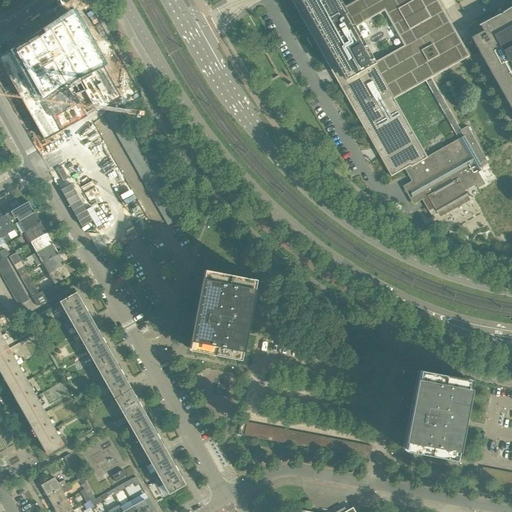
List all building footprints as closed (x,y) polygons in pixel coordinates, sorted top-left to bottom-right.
[(303,0),(317,23),(308,28),(329,65),(391,176),(404,168),(412,182),(415,180),(424,197),(421,199),(428,211),(429,211),(434,208),(437,213),(438,214),(468,197),(468,196),(467,196),(465,191),(476,185),(477,187),(484,184),(476,169),(487,163),(487,164),(488,163),(468,126),(460,130),(431,77),(436,74),(434,72),(461,57),(462,60),(478,51),(511,110),(511,6),(501,12),(502,13),(500,14),(499,13),(478,25),(479,26),(480,25),(481,27),(476,30),(478,34),(471,38),(475,44),(468,48),(470,50),(466,52),(436,0),(357,0),(340,10),(336,3),(337,2),(336,2),(334,0),(303,0)] [(16,46),(0,54),(0,59),(44,139),(74,123),(108,104),(121,96),(74,13),(16,46)] [(105,115),(108,120),(120,113),(117,108),(105,115)] [(108,120),(110,124),(123,117),(120,113),(108,120)] [(110,124),(113,129),(125,122),(123,117),(110,124)] [(113,129),(116,134),(128,127),(125,122),(113,129)] [(116,134),(119,139),(131,132),(128,127),(116,134)] [(119,139),(121,144),(133,137),(131,132),(119,139)] [(121,144),(124,148),(136,141),(133,137),(121,144)] [(124,148),(127,153),(139,146),(136,141),(124,148)] [(127,153),(129,158),(142,151),(139,146),(127,153)] [(0,152),(0,163),(9,158),(4,150),(0,152)] [(129,158),(132,163),(144,156),(142,151),(129,158)] [(132,163),(135,168),(147,161),(144,156),(132,163)] [(135,168),(138,172),(150,166),(147,161),(135,168)] [(138,172),(140,177),(152,170),(150,166),(138,172)] [(140,177),(143,182),(155,175),(152,170),(140,177)] [(143,182),(146,187),(158,180),(155,175),(143,182)] [(146,187),(149,192),(161,185),(158,180),(146,187)] [(149,192),(151,197),(163,190),(161,185),(149,192)] [(151,197),(154,201),(166,194),(163,190),(151,197)] [(154,201),(157,206),(169,199),(166,194),(154,201)] [(157,206),(159,211),(172,204),(169,199),(157,206)] [(466,219),(475,215),(476,218),(472,220),(475,228),(486,224),(480,209),(477,211),(474,204),(472,204),(471,201),(457,206),(462,221),(466,219)] [(16,217),(19,221),(35,212),(34,211),(28,202),(6,214),(5,214),(9,221),(16,217)] [(159,211),(162,216),(174,209),(172,204),(159,211)] [(434,208),(429,211),(432,216),(437,213),(434,208)] [(162,216),(165,221),(177,214),(174,209),(162,216)] [(19,221),(25,232),(41,223),(40,223),(41,223),(40,221),(39,221),(35,213),(35,212),(19,221)] [(14,230),(9,221),(5,214),(4,215),(4,216),(0,217),(0,230),(3,236),(7,242),(11,240),(8,234),(14,230)] [(177,214),(165,221),(168,225),(180,219),(177,214)] [(25,232),(31,242),(47,233),(46,232),(45,232),(41,223),(25,232)] [(37,253),(52,244),(53,244),(52,242),(51,242),(46,233),(47,233),(31,242),(37,253)] [(37,253),(43,263),(59,254),(58,252),(57,253),(52,244),(37,253)] [(9,257),(12,262),(19,258),(16,253),(9,257)] [(43,263),(49,273),(64,264),(63,263),(58,254),(59,254),(43,263)] [(12,262),(15,266),(21,262),(19,258),(12,262)] [(15,266),(17,271),(24,267),(21,262),(15,266)] [(64,264),(49,273),(55,284),(64,279),(66,278),(65,278),(70,275),(64,265),(64,264)] [(0,271),(0,272),(2,277),(13,271),(10,266),(0,271)] [(17,271),(20,275),(27,271),(24,267),(17,271)] [(2,277),(5,282),(15,276),(13,271),(2,277)] [(20,275),(22,280),(29,276),(27,271),(20,275)] [(203,271),(188,348),(243,358),(257,281),(203,271)] [(5,282),(8,287),(18,281),(15,276),(5,282)] [(22,280),(25,284),(32,280),(29,276),(22,280)] [(25,284),(27,289),(34,285),(32,280),(25,284)] [(8,287),(10,291),(21,285),(18,281),(8,287)] [(10,291),(13,296),(24,290),(21,285),(10,291)] [(27,289),(30,293),(37,290),(34,285),(27,289)] [(37,290),(30,293),(33,299),(37,306),(55,296),(49,287),(39,293),(37,290)] [(13,296),(16,301),(26,295),(24,290),(13,296)] [(125,417),(132,430),(140,443),(139,443),(143,449),(158,475),(157,475),(161,481),(169,494),(185,485),(178,471),(178,470),(175,466),(160,439),(157,434),(141,407),(142,407),(139,402),(123,375),(123,374),(121,370),(120,370),(105,343),(103,338),(102,338),(87,311),(85,306),(84,306),(76,292),(60,302),(67,315),(70,321),(71,321),(85,347),(88,353),(89,353),(103,379),(106,385),(107,385),(121,411),(125,417)] [(26,295),(16,301),(18,306),(29,300),(26,295)] [(21,408),(36,435),(39,440),(47,454),(64,444),(56,431),(53,425),(38,399),(35,393),(34,393),(27,381),(20,368),(17,362),(16,362),(2,335),(0,331),(0,371),(0,372),(0,371),(3,376),(3,377),(18,403),(18,404),(21,408)] [(421,403),(412,402),(403,448),(457,458),(472,382),(417,371),(413,392),(422,394),(421,403)] [(413,392),(412,402),(421,403),(422,394),(413,392)] [(244,436),(250,437),(252,423),(247,422),(244,436)] [(250,437),(255,438),(258,424),(252,423),(250,437)] [(255,438),(260,439),(263,425),(258,424),(255,438)] [(260,439),(266,440),(268,426),(263,425),(260,439)] [(266,440),(271,441),(274,427),(268,426),(266,440)] [(271,441),(277,442),(279,428),(274,427),(271,441)] [(277,442),(282,443),(285,429),(279,428),(277,442)] [(282,443),(288,444),(290,430),(285,429),(282,443)] [(288,444),(293,445),(296,431),(290,430),(288,444)] [(293,445),(298,446),(301,432),(296,431),(293,445)] [(298,446),(304,447),(306,433),(301,432),(298,446)] [(304,447),(309,448),(312,434),(306,433),(304,447)] [(309,448),(315,449),(317,435),(312,434),(309,448)] [(315,449),(320,450),(323,436),(317,435),(315,449)] [(320,450),(326,451),(328,437),(323,436),(320,450)] [(326,451),(331,452),(334,438),(328,437),(326,451)] [(331,452),(336,453),(339,439),(334,438),(331,452)] [(336,453),(342,454),(344,441),(339,439),(336,453)] [(342,454),(347,455),(350,442),(344,441),(342,454)] [(347,455),(353,456),(355,443),(350,442),(347,455)] [(353,456),(358,457),(361,444),(355,443),(353,456)] [(358,457),(364,458),(366,445),(361,444),(358,457)] [(366,445),(364,458),(369,459),(372,446),(366,445)] [(72,468),(76,476),(81,474),(76,465),(69,454),(64,457),(70,469),(72,468)] [(480,481),(485,482),(488,468),(482,467),(480,481)] [(485,482),(490,483),(493,469),(488,468),(485,482)] [(112,475),(115,481),(126,475),(122,469),(112,475)] [(490,483),(496,484),(499,470),(493,469),(490,483)] [(496,484),(501,485),(504,471),(499,470),(496,484)] [(501,485),(507,486),(509,472),(504,471),(501,485)] [(76,476),(81,485),(86,482),(81,474),(76,476)] [(132,478),(124,482),(126,487),(135,482),(136,485),(140,483),(135,476),(132,478)] [(41,485),(47,496),(67,485),(64,479),(58,483),(54,478),(41,485)] [(84,489),(86,493),(90,491),(86,482),(81,485),(84,489)] [(124,482),(115,487),(118,492),(126,487),(124,482)] [(47,496),(54,507),(67,499),(64,493),(70,490),(67,485),(47,496)] [(115,487),(107,492),(110,496),(118,492),(115,487)] [(90,501),(86,493),(84,489),(80,491),(86,503),(90,501)] [(90,501),(91,501),(95,499),(90,491),(86,493),(90,501)] [(107,492),(99,497),(101,501),(110,496),(107,492)] [(99,497),(95,499),(91,501),(93,506),(101,501),(99,497)] [(54,507),(56,511),(70,511),(73,510),(67,499),(54,507)] [(151,511),(145,500),(133,506),(136,511),(151,511)]
